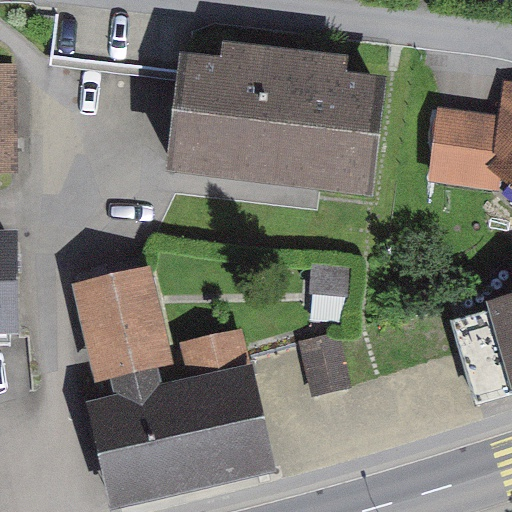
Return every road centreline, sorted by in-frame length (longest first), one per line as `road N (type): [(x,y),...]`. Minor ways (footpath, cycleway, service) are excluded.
road 1 (residential): [(511,44),(168,0)]
road 2 (primary): [(511,465),(364,511)]
